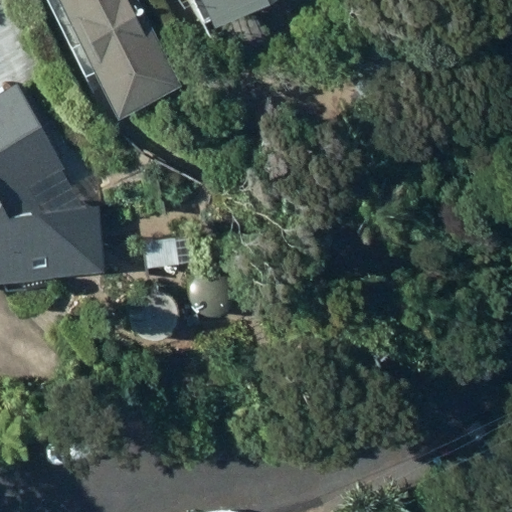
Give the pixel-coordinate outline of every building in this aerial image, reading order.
[(58,0),(118,117),(182,86),(138,0),(58,0)] [(200,0),(214,29),(273,0),(200,0)] [(338,64),(363,97),(394,74),(370,41),(338,64)] [(0,283),(107,274),(101,209),(46,213),(31,186),(65,168),(20,88),(0,99),(0,283)] [(176,242),(142,242),(141,264),(175,264),(176,242)]
